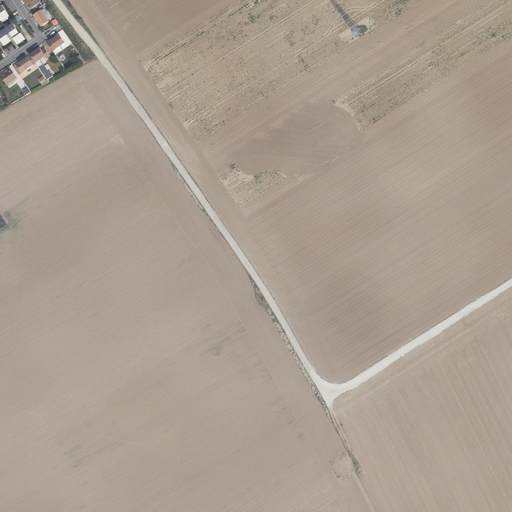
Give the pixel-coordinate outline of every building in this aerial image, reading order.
[(26,0),(32,9),(40,4),(36,0),(26,0)] [(9,15),(2,5),(0,6),(0,19),(1,21),(9,15)] [(35,16),(42,27),(50,22),(42,11),(35,16)] [(19,35),(23,41),(26,39),(16,24),(19,22),(19,21),(3,32),(6,37),(3,40),(7,46),(10,44),(8,41),(9,40),(10,42),(16,38),(17,38),(16,37),(13,33),(15,32),(17,31),(19,35)] [(26,39),(30,36),(31,36),(28,31),(27,32),(19,22),(16,24),(26,39)] [(48,44),(54,52),(66,44),(61,36),(48,44)] [(41,48),(32,55),(49,80),(54,76),(51,71),(50,72),(41,60),(46,57),(48,59),(51,57),(46,49),(43,51),(41,48)] [(17,65),(23,73),(35,65),(29,57),(21,63),(21,62),(17,65)] [(9,71),(6,73),(2,76),(8,85),(18,78),(12,68),(8,71),(9,71)] [(39,78),(42,86),(48,83),(45,76),(39,78)] [(22,90),(26,96),(31,92),(27,86),(22,90)]
